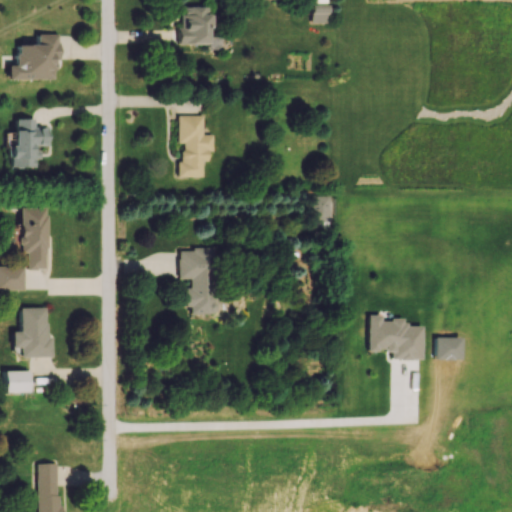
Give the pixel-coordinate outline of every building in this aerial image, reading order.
[(325,4),(308,4),(309,23),(325,22),(325,4)] [(205,44),(205,28),(208,28),(209,7),(180,6),(179,27),(176,27),(175,43),(205,44)] [(5,79),(55,79),(54,34),(35,34),(35,45),(14,45),(14,65),(5,65),(5,79)] [(200,115),(175,115),(175,143),(177,143),(178,176),(200,176),(200,160),(205,160),(205,151),(210,151),(210,134),(200,134),(200,115)] [(32,118),(12,118),(12,146),(6,146),(7,168),(34,167),(34,147),(46,147),(45,128),(32,128),(32,118)] [(307,196),(308,220),(327,220),(326,195),(307,196)] [(17,207),(18,253),(23,253),(23,269),(45,269),(44,207),(17,207)] [(211,248),(175,248),(176,277),(187,277),(187,287),(184,287),(184,314),(212,314),(211,248)] [(0,290),(20,290),(20,266),(0,266),(0,290)] [(18,357),(50,356),(50,336),(45,336),(44,307),(17,307),(18,331),(10,331),(10,348),(18,347),(18,357)] [(419,326),(402,326),(402,319),(379,319),(379,315),(366,315),(366,351),(388,351),(388,359),(419,359),(419,326)] [(1,392),(27,392),(26,370),(1,371),(1,392)] [(56,511),(56,463),(33,463),(34,511),(56,511)]
